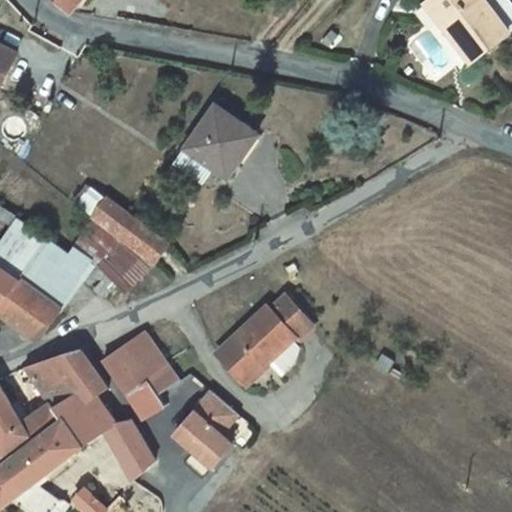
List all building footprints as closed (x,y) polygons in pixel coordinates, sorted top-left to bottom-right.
[(60,0),(73,11),(81,0),(60,0)] [(458,27),(437,0),(432,0),(427,4),(450,34),(458,27)] [(511,33),(511,5),(508,0),(437,0),(458,27),(450,34),(472,63),(511,33)] [(0,83),(15,53),(0,45),(0,83)] [(218,107),(180,165),(206,183),(216,168),(234,179),(262,136),(218,107)] [(111,197),(98,216),(160,260),(174,242),(111,197)] [(101,267),(82,245),(78,258),(19,221),(0,247),(0,258),(71,305),(101,267)] [(116,301),(128,291),(130,289),(114,271),(132,246),(104,221),(82,245),(101,267),(107,274),(99,282),(116,301)] [(133,296),(161,265),(132,246),(114,271),(130,289),(128,291),(133,296)] [(297,263),(289,268),(294,275),(302,271),(297,263)] [(56,315),(0,271),(0,318),(33,344),(56,315)] [(263,359),(267,363),(269,362),(281,375),(295,362),(300,347),(294,339),(296,338),(299,340),(318,324),(291,293),(274,308),(271,304),(219,350),(243,377),(263,359)] [(147,333),(126,346),(158,393),(180,380),(147,333)] [(105,361),(145,421),(166,405),(158,393),(126,346),(105,361)] [(0,437),(2,441),(5,455),(83,405),(97,396),(108,390),(83,350),(29,371),(56,410),(34,423),(23,404),(18,407),(4,382),(0,384),(0,437)] [(270,367),(263,359),(243,377),(250,384),(270,367)] [(240,416),(212,395),(177,438),(215,469),(234,446),(222,437),(240,416)] [(97,396),(83,405),(105,435),(137,482),(162,461),(137,422),(116,429),(97,396)] [(116,502),(137,482),(105,435),(83,405),(5,455),(7,462),(0,467),(0,507),(6,503),(19,511),(72,511),(33,486),(83,452),(116,502)]
